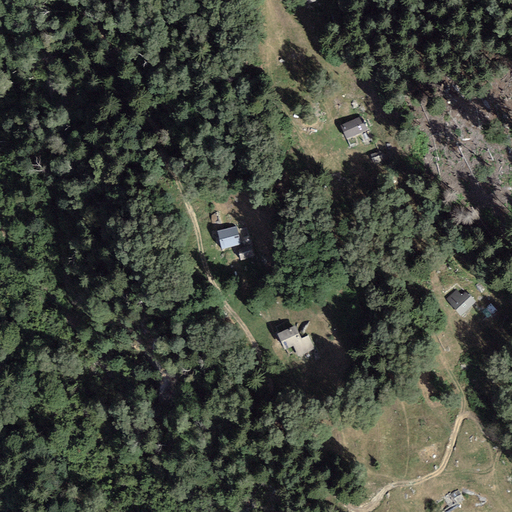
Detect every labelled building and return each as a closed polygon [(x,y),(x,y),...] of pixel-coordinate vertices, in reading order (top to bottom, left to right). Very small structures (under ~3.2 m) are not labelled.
[(374,101),(348,114),(356,129),(382,116),(374,101)] [(345,133),(348,140),(362,136),(359,128),(345,133)] [(253,226),(247,209),(220,219),(226,236),(253,226)] [(484,278),(473,268),(468,274),(461,268),(451,279),(469,295),(484,278)] [(298,318),(279,330),(288,345),(298,339),(305,349),(321,339),(312,324),(305,329),(298,318)]
